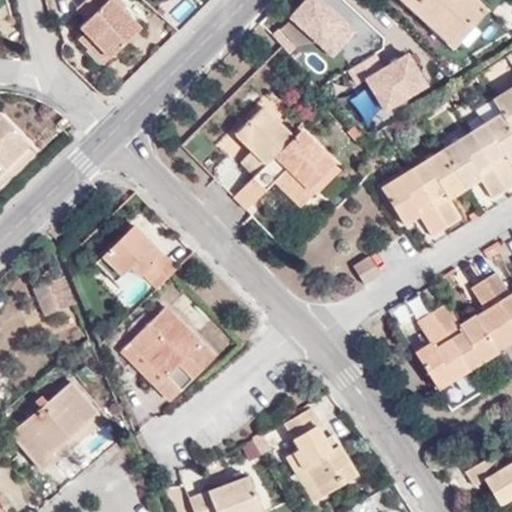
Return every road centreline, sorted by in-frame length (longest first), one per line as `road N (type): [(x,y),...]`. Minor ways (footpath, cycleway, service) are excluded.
road 1 (tertiary): [(297,324),(113,135)]
road 2 (residential): [(309,336),(511,210)]
road 3 (tertiary): [(439,511),(376,405),(309,336)]
road 4 (tertiary): [(113,135),(249,0)]
road 5 (residential): [(297,324),(174,440)]
road 6 (tertiary): [(0,240),(113,135)]
